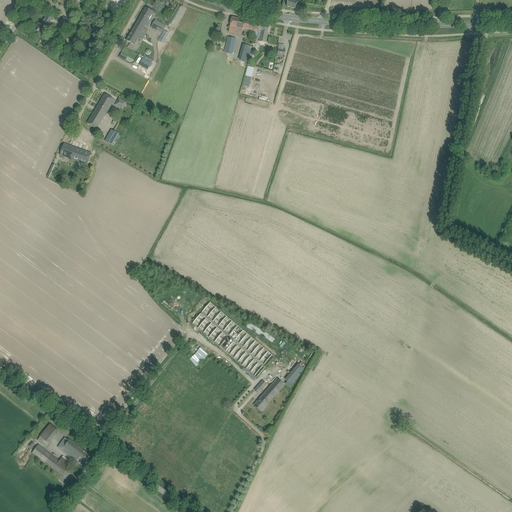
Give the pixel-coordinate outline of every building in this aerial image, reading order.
[(288,0),(288,2),(287,7),(296,9),(298,1),(294,0),(293,0),(288,0)] [(146,8),(135,27),(142,31),(146,25),(148,26),(150,23),(148,22),(153,12),(146,8)] [(54,18),(47,14),(41,24),(39,23),(33,32),(38,35),(44,27),(48,29),(54,18)] [(64,29),(69,21),(64,17),(59,26),(64,29)] [(259,33),(259,30),(261,23),(232,17),(229,32),(241,35),(242,29),(259,33)] [(156,20),(150,29),(153,30),(154,29),(162,33),(166,26),(156,20)] [(270,25),(261,23),(259,30),(261,30),(259,42),(266,43),(268,33),(270,25)] [(134,45),(142,31),(135,27),(127,41),(134,45)] [(163,43),(169,33),(164,30),(158,40),(163,43)] [(42,38),(49,42),(51,38),(44,34),(42,38)] [(228,37),(225,53),(233,54),(236,38),(228,37)] [(240,61),(248,63),(253,45),(247,43),(246,46),(245,46),(240,61)] [(139,65),(148,70),(153,60),(145,55),(139,65)] [(250,86),(255,68),(249,66),(243,85),(250,86)] [(105,94),(98,105),(108,111),(112,105),(113,105),(116,101),(105,94)] [(123,109),(127,103),(120,98),(116,105),(123,109)] [(97,129),(108,111),(98,105),(87,124),(97,129)] [(112,130),(105,141),(112,145),(119,134),(112,130)] [(60,155),(80,162),(86,164),(90,154),(64,144),(60,155)] [(48,175),(52,177),(58,166),(53,164),(48,175)] [(192,324),(204,333),(237,326),(210,303),(192,324)] [(274,357),(237,326),(204,333),(220,347),(228,337),(233,342),(225,352),(248,370),(246,373),(254,380),(274,357)] [(298,364),(293,370),(299,375),(304,369),(298,364)] [(291,384),(299,375),(293,370),(285,379),(291,384)] [(277,379),(254,406),(261,412),(284,385),(277,379)] [(263,381),(258,386),(255,390),(257,393),(260,389),(262,390),(266,384),(263,381)] [(52,440),(44,433),(38,440),(46,447),(52,440)] [(85,463),(87,460),(90,456),(66,437),(58,448),(77,462),(79,459),(85,463)] [(39,445),(32,454),(62,477),(72,463),(63,456),(59,461),(39,445)]
